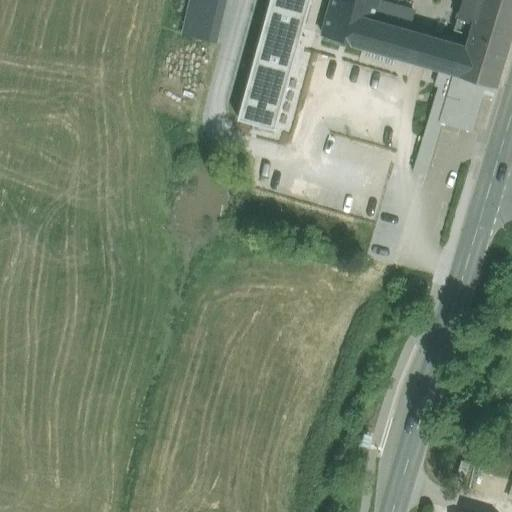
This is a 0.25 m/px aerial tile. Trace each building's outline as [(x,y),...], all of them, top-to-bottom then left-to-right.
[(218,0),(190,0),(183,34),(209,40),(218,0)] [(316,0),(311,21),(326,25),(332,4),(369,14),(361,47),(413,61),(420,34),(398,27),(405,5),(385,0),(316,0)] [(511,0),(462,0),(458,17),(473,21),(474,19),(511,29),(511,0)] [(511,36),(511,29),(474,19),(473,21),(458,17),(454,29),(470,34),(466,47),(420,34),(413,61),(440,69),(454,73),(495,85),(495,86),(497,87),(511,36)] [(439,86),(414,172),(426,175),(441,122),(440,121),(454,73),(440,69),(436,85),(439,86)] [(495,85),(454,73),(440,121),(441,122),(471,131),(484,89),(493,92),(495,86),(495,85)] [(286,98),(264,93),(258,118),(281,123),(286,98)] [(327,126),(305,146),(330,174),(352,154),(327,126)] [(288,145),(267,139),(260,160),(281,166),(288,145)] [(336,213),(321,209),(318,220),(333,224),(336,213)] [(362,225),(357,211),(341,217),(346,231),(362,225)]
